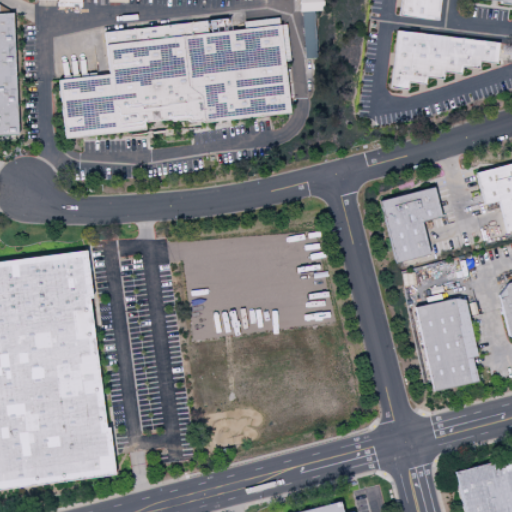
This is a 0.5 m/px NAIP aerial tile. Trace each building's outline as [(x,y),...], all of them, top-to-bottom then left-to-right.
[(299,0),(300,11),(323,10),(322,0),(299,0)] [(400,0),(398,16),(437,21),(439,0),(400,0)] [(315,12),(303,12),(304,58),(317,58),(315,12)] [(0,136),(18,136),(13,13),(0,13),(0,136)] [(58,81),(65,140),(144,130),(143,123),(167,120),(171,122),(185,120),(188,123),(200,122),(202,124),(289,114),(279,26),(207,34),(206,21),(104,33),(109,75),(58,81)] [(395,31),(389,89),(406,91),(407,84),(425,86),(425,78),(442,80),(443,73),(460,75),(460,68),(478,70),(478,63),(496,65),(499,43),(395,31)] [(511,164),(511,231),(505,233),(497,202),(483,206),(474,174),(511,164)] [(378,201),(394,263),(428,254),(420,223),(440,218),(432,187),(378,201)] [(0,491),(114,476),(108,428),(105,428),(88,299),(91,299),(84,251),(0,262),(0,491)] [(511,282),(505,284),(497,296),(508,337),(511,339),(511,282)] [(414,308),(432,392),(475,382),(470,359),(476,357),(463,301),(453,299),(414,308)] [(511,511),(511,457),(453,473),(462,511),(511,511)] [(299,511),(341,511),(339,502),(299,511)]
